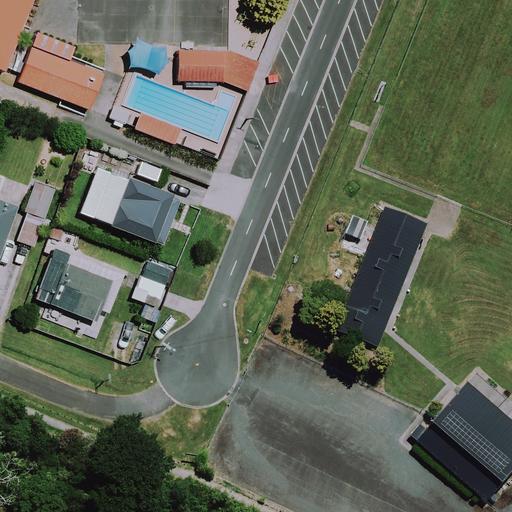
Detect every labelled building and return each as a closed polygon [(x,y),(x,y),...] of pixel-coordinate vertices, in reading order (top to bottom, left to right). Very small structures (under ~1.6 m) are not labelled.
[(0,0),(0,36),(14,0),(0,0)] [(85,80),(10,50),(0,74),(0,86),(71,114),(85,80)] [(210,52),(164,52),(164,84),(203,84),(234,95),(245,63),(210,52)] [(172,148),(179,128),(217,142),(233,98),(219,93),(214,106),(134,78),(123,108),(136,113),(129,132),(172,148)] [(175,201),(106,174),(88,220),(158,247),(175,201)] [(0,253),(5,238),(20,243),(17,251),(25,253),(27,245),(36,248),(52,194),(0,177),(0,253)] [(365,351),(411,233),(365,215),(319,333),(365,351)] [(124,280),(53,251),(33,300),(47,305),(42,319),(99,342),(114,304),(118,293),(124,280)] [(138,278),(130,300),(140,304),(134,319),(149,325),(163,287),(138,278)] [(511,458),(511,456),(445,396),(406,438),(475,500),(511,458)]
